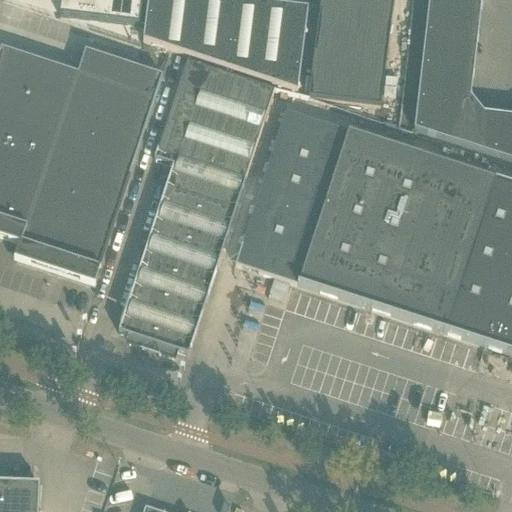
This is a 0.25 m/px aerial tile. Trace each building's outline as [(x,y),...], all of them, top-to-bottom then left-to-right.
[(61,0),(59,19),(138,29),(141,0),(61,0)] [(148,0),(143,44),(298,96),(308,12),(207,0),(148,0)] [(380,111),(394,0),(321,0),(309,102),(380,111)] [(428,0),(428,4),(485,10),(486,0),(428,0)] [(428,4),(424,38),(482,44),(485,10),(428,4)] [(424,38),(420,71),(478,78),(482,44),(424,38)] [(0,242),(21,249),(16,264),(93,289),(162,80),(86,55),(85,55),(77,77),(0,52),(0,53),(0,242)] [(194,340),(274,92),(224,76),(186,64),(154,163),(173,169),(119,336),(187,359),(194,340)] [(420,71),(416,105),(471,112),(474,110),(478,78),(420,71)] [(416,105),(413,134),(462,150),(464,134),(482,120),(474,110),(471,112),(416,105)] [(235,270),(349,307),(499,356),(511,360),(511,191),(494,186),(495,184),(285,116),(235,270)] [(464,134),(462,150),(498,161),(502,121),(482,120),(464,134)] [(511,122),(502,121),(498,161),(511,166),(511,122)] [(0,511),(38,511),(39,489),(0,487),(0,511)]
